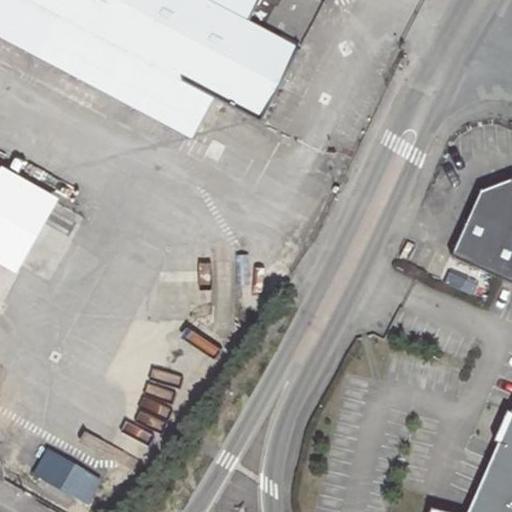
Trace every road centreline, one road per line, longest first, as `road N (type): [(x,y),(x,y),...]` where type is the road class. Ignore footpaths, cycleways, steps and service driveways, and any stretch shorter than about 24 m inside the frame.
road 1 (tertiary): [(451,48),(270,408),(235,511)]
road 2 (unknown): [(352,250),(486,316),(494,328),(496,358),(441,503)]
road 3 (unknown): [(251,195),(127,273),(0,281)]
road 4 (unknown): [(0,115),(103,177),(190,202),(251,195)]
road 5 (unknown): [(251,195),(296,163),(387,0)]
